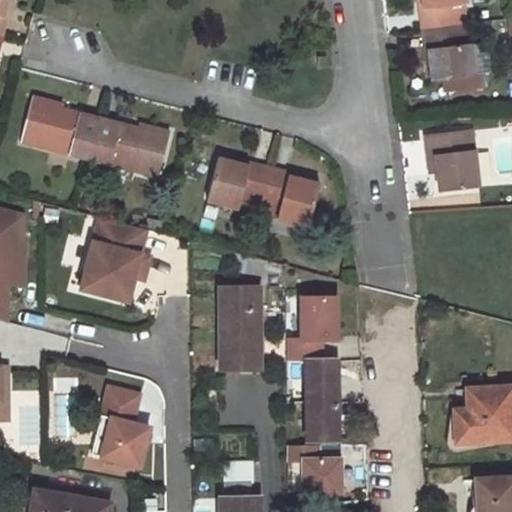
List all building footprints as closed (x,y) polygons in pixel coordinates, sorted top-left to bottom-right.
[(469,0),(423,0),(425,10),(422,10),(424,30),(458,26),(456,6),(467,4),(470,4),(469,0)] [(467,4),(456,6),(458,26),(470,24),(467,4)] [(458,26),(424,30),(426,50),(431,50),(434,82),(447,81),(448,93),(488,88),(486,73),(477,74),(474,45),(472,24),(470,24),(458,26)] [(490,43),(474,45),(477,74),(486,73),(493,73),(490,43)] [(325,56),(317,57),(319,68),(327,66),(325,56)] [(31,97),(20,143),(68,155),(70,147),(91,153),(100,119),(51,106),(53,103),(31,97)] [(100,119),(91,153),(109,157),(107,166),(156,177),(168,131),(146,126),(145,130),(100,119)] [(475,130),(427,135),(429,155),(436,154),(438,172),(439,190),(480,186),(475,130)] [(436,154),(429,155),(430,173),(438,172),(436,154)] [(216,158),(205,201),(236,209),(240,194),(261,200),(270,167),(248,162),(247,165),(216,158)] [(318,184),(287,175),(288,172),(270,167),(261,200),(278,205),(275,218),(306,226),(318,184)] [(23,215),(0,208),(0,320),(7,322),(7,285),(24,284),(23,243),(18,243),(18,237),(23,237),(23,215)] [(140,254),(146,230),(99,217),(80,290),(127,302),(134,277),(140,254)] [(237,253),(233,272),(252,277),(254,267),(280,274),(283,265),(237,253)] [(144,280),(150,256),(140,254),(134,277),(144,280)] [(258,287),(219,287),(218,368),(258,368),(258,287)] [(335,358),(306,359),(307,436),(336,435),(335,358)] [(511,387),(469,390),(470,409),(455,410),(457,442),(511,439),(511,387)] [(138,396),(107,388),(99,417),(109,420),(99,457),(138,467),(148,429),(131,424),(138,396)] [(109,420),(99,417),(90,455),(99,457),(109,420)] [(216,438),(194,438),(194,450),(216,449),(216,438)] [(341,494),(341,454),(317,454),(317,445),(286,445),(286,469),(298,469),(298,493),(341,494)] [(251,460),(221,461),(222,498),(219,498),(219,511),(258,511),(259,496),(250,497),(249,480),(252,480),(251,460)] [(511,511),(511,476),(478,479),(479,511),(511,511)] [(106,511),(108,502),(40,490),(38,505),(27,503),(23,504),(21,505),(16,511),(106,511)]
